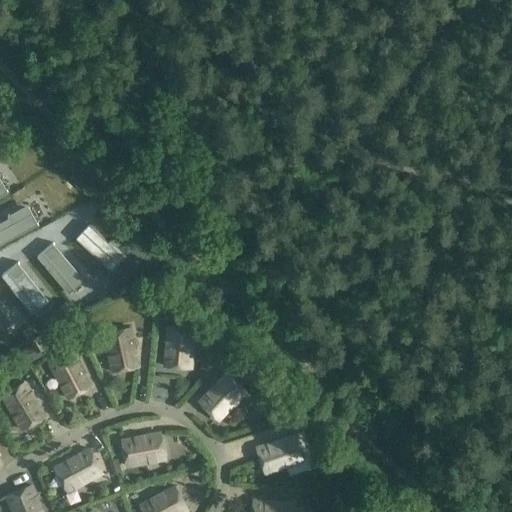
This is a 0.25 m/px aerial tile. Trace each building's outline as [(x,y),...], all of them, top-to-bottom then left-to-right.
[(0,197),(9,192),(0,177),(0,197)] [(30,208),(0,222),(0,245),(38,225),(30,208)] [(124,257),(89,225),(76,238),(111,271),(124,257)] [(85,280),(53,243),(37,257),(70,293),(85,280)] [(32,313),(48,301),(18,262),(2,275),(32,313)] [(0,304),(0,331),(13,322),(0,304)] [(24,332),(28,338),(37,332),(32,325),(24,332)] [(168,326),(165,366),(191,368),(195,328),(168,326)] [(131,327),(105,332),(113,371),(139,366),(131,327)] [(42,355),(35,341),(22,348),(30,362),(42,355)] [(73,351),(50,363),(69,398),(92,386),(73,351)] [(227,372),(200,401),(219,420),(246,391),(227,372)] [(25,382),(2,396),(23,430),(46,416),(25,382)] [(240,400),(213,430),(221,438),(248,408),(240,400)] [(161,432),(122,440),(127,466),(166,458),(161,432)] [(295,435),(257,447),(265,472),(303,460),(295,435)] [(90,449),(55,468),(67,491),(102,472),(90,449)] [(63,494),(68,508),(105,494),(100,480),(63,494)] [(42,511),(31,485),(7,495),(13,511),(42,511)] [(176,486),(141,505),(144,511),(182,511),(188,509),(176,486)] [(254,500),(252,511),(293,511),(294,503),(254,500)]
